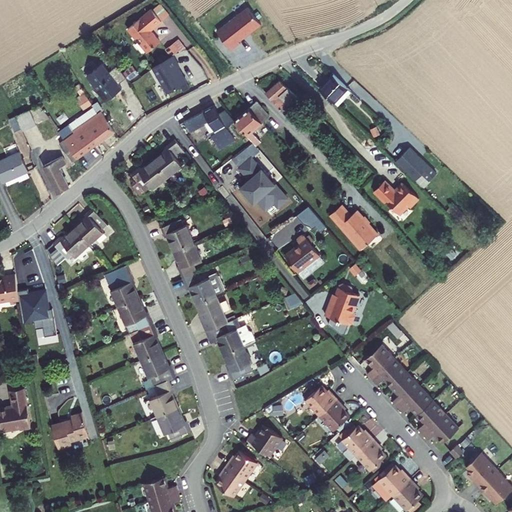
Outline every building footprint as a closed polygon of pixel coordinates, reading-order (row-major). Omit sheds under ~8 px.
[(149,9),(158,20),(167,13),(158,2),(149,9)] [(258,23),(245,7),(214,31),(228,49),(237,42),(236,40),(258,23)] [(125,29),(145,53),(157,42),(147,31),(159,21),(149,9),(125,29)] [(179,37),(167,47),(174,54),(185,44),(179,37)] [(172,56),(152,68),(168,93),(186,82),(177,68),(179,67),(172,56)] [(116,64),(108,71),(101,63),(86,74),(94,84),(91,85),(99,96),(101,94),(107,102),(125,87),(120,82),(127,77),(116,64)] [(331,71),(316,86),(334,103),(349,88),(331,71)] [(281,78),(266,92),(306,132),(310,127),(292,110),(286,103),(293,97),(300,104),(304,99),(281,78)] [(293,97),(286,103),(292,110),(300,104),(293,97)] [(255,101),(248,106),(262,121),(269,115),(255,101)] [(94,111),(96,115),(97,116),(101,114),(95,104),(90,106),(94,111)] [(217,105),(206,110),(211,119),(217,131),(227,126),(226,123),(220,112),(217,105)] [(262,121),(248,106),(233,120),(255,146),(261,140),(252,130),(262,121)] [(31,109),(11,119),(18,132),(19,134),(38,124),(31,109)] [(226,109),(220,112),(226,123),(232,120),(226,109)] [(206,110),(200,113),(205,122),(211,119),(206,110)] [(68,126),(74,133),(80,141),(91,134),(97,144),(114,133),(101,114),(97,116),(96,115),(94,111),(68,126)] [(188,119),(193,128),(205,122),(200,113),(188,119)] [(3,123),(9,136),(18,132),(11,119),(3,123)] [(205,122),(213,137),(215,136),(219,133),(217,131),(211,119),(205,122)] [(68,126),(56,133),(62,140),(74,133),(68,126)] [(233,138),(228,127),(219,133),(215,136),(222,145),(233,138)] [(315,132),(310,127),(306,132),(311,137),(315,132)] [(62,140),(75,157),(97,144),(91,134),(80,141),(74,133),(62,140)] [(218,148),(222,145),(215,136),(213,137),(218,148)] [(62,140),(57,143),(70,160),(75,157),(62,140)] [(162,153),(151,162),(163,177),(176,167),(171,160),(182,152),(172,140),(160,150),(162,153)] [(410,145),(395,160),(416,179),(422,173),(429,180),(437,171),(410,145)] [(0,163),(0,178),(4,186),(6,185),(17,179),(19,183),(19,184),(30,179),(28,174),(29,173),(19,154),(0,163)] [(249,178),(239,186),(253,202),(256,200),(265,210),(274,202),(278,207),(289,197),(285,192),(276,182),(262,166),(252,154),(239,165),(249,178)] [(60,156),(55,159),(59,166),(64,163),(60,156)] [(44,165),(58,191),(66,187),(67,186),(57,167),(59,166),(55,159),(44,165)] [(136,169),(129,175),(140,190),(146,185),(149,189),(163,177),(151,162),(139,173),(136,169)] [(6,185),(8,189),(19,183),(17,179),(6,185)] [(380,181),(370,191),(381,202),(382,201),(396,214),(405,205),(406,207),(415,198),(399,182),(391,190),(380,181)] [(451,202),(443,210),(448,215),(456,207),(451,202)] [(309,227),(317,222),(321,229),(326,226),(311,203),(299,211),(309,227)] [(347,216),(337,205),(326,215),(356,250),(374,235),(353,211),(347,216)] [(87,218),(73,229),(86,243),(101,231),(98,228),(104,223),(91,208),(85,215),(87,218)] [(166,237),(172,251),(190,243),(182,225),(178,226),(176,220),(157,228),(161,239),(166,237)] [(59,236),(52,242),(65,257),(70,253),(72,256),(86,243),(73,229),(61,239),(59,236)] [(296,243),(282,254),(296,271),(317,254),(301,234),(294,240),(296,243)] [(173,266),(179,279),(194,271),(190,264),(197,260),(190,243),(172,251),(177,265),(173,266)] [(451,246),(443,255),(449,261),(458,252),(451,246)] [(356,271),(350,264),(345,269),(351,276),(356,271)] [(105,292),(113,310),(133,301),(125,284),(129,282),(121,266),(102,276),(109,290),(105,292)] [(18,300),(14,270),(0,272),(0,298),(6,297),(7,301),(18,300)] [(187,287),(194,304),(213,295),(205,277),(197,280),(194,271),(179,279),(183,289),(187,287)] [(352,317),(350,314),(356,296),(335,288),(330,302),(328,301),(323,317),(346,325),(349,324),(352,317)] [(298,291),(288,295),(292,306),(302,302),(298,291)] [(202,331),(207,329),(217,324),(213,315),(220,312),(213,295),(194,304),(200,318),(197,320),(202,331)] [(125,325),(129,335),(148,325),(142,313),(139,315),(133,301),(113,310),(121,327),(125,325)] [(216,341),(221,353),(241,343),(252,338),(248,329),(245,328),(242,323),(236,326),(232,317),(226,319),(217,324),(207,329),(212,342),(216,341)] [(129,345),(137,363),(156,353),(149,338),(153,336),(148,325),(129,335),(120,339),(124,347),(129,345)] [(224,370),(228,378),(247,368),(244,361),(248,360),(241,343),(221,353),(227,368),(224,370)] [(413,429),(425,442),(431,436),(438,443),(455,427),(442,413),(377,345),(361,360),(368,368),(362,374),(373,386),(379,380),(394,396),(389,402),(399,413),(405,407),(420,423),(413,429)] [(149,378),(153,386),(164,380),(171,377),(166,366),(162,368),(156,353),(137,363),(144,379),(149,378)] [(146,403),(153,419),(173,409),(166,394),(170,392),(164,380),(153,386),(146,389),(151,401),(146,403)] [(28,425),(21,385),(7,387),(10,404),(0,405),(0,428),(17,425),(17,426),(28,425)] [(303,401),(317,417),(334,401),(330,396),(328,398),(324,394),(318,388),(303,401)] [(317,417),(332,432),(347,418),(341,411),(338,408),(339,406),(334,401),(317,417)] [(164,432),(167,438),(187,430),(182,421),(179,422),(173,409),(153,419),(159,433),(164,432)] [(72,419),(53,424),(59,448),(73,444),(71,440),(89,435),(82,412),(70,415),(72,419)] [(256,435),(251,441),(273,456),(285,438),(267,426),(259,438),(256,435)] [(339,440),(354,455),(372,438),(366,433),(364,435),(360,432),(354,426),(339,440)] [(354,455),(368,470),(383,456),(377,449),(373,445),(376,442),(372,438),(354,455)] [(445,449),(453,458),(460,452),(451,444),(445,449)] [(231,460),(227,466),(246,479),(257,462),(242,450),(238,456),(234,461),(231,460)] [(476,486),(494,469),(489,463),(488,464),(477,452),(464,463),(463,465),(469,471),(465,474),(471,481),(476,486)] [(375,478),(389,493),(408,476),(403,471),(401,474),(397,470),(391,463),(375,478)] [(224,478),(219,486),(234,497),(246,479),(227,466),(223,471),(227,473),(226,475),(224,478)] [(499,474),(494,469),(476,486),(481,491),(481,492),(482,491),(487,496),(488,496),(491,499),(490,499),(493,502),(499,497),(510,487),(499,475),(499,474)] [(389,493),(405,509),(420,494),(414,487),(411,485),(414,481),(408,476),(389,493)] [(178,511),(175,501),(183,499),(181,491),(179,484),(170,487),(168,478),(146,484),(151,500),(154,511),(178,511)]
